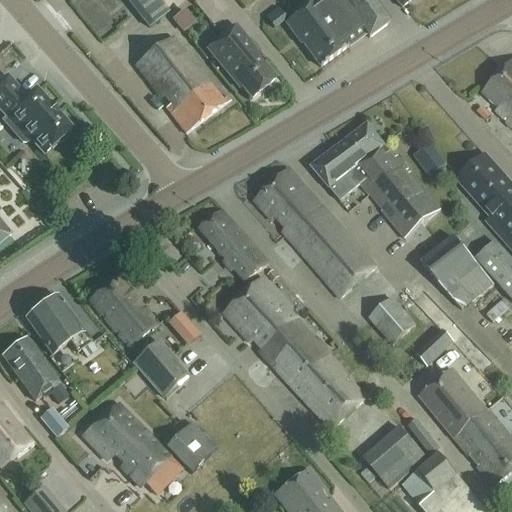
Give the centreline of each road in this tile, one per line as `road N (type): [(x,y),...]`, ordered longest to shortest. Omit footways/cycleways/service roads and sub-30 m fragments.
road 1 (residential): [(117,230),(365,511)]
road 2 (residential): [(181,194),(12,0)]
road 3 (tertiary): [(320,114),(511,0)]
road 4 (residential): [(0,383),(105,511)]
road 5 (tertiary): [(181,194),(320,114)]
road 6 (residential): [(320,114),(226,0)]
road 7 (tertiary): [(0,306),(117,230)]
